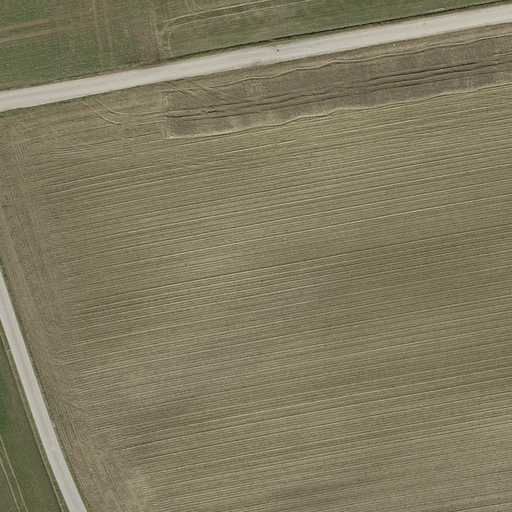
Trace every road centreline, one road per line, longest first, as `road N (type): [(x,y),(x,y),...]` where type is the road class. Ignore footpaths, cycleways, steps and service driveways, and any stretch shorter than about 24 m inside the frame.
road 1 (track): [(0,108),(511,13)]
road 2 (track): [(0,325),(69,511)]
